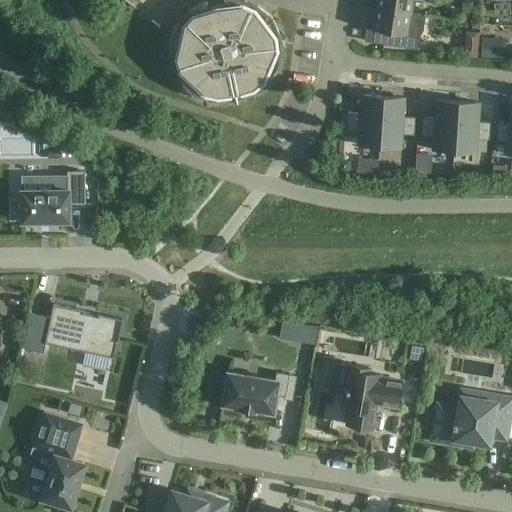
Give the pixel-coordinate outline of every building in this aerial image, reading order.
[(251,0),(223,0),(225,4),(215,5),(209,7),(206,0),(205,0),(189,10),(179,21),(170,38),(171,65),(185,88),(209,101),(237,100),(262,90),(279,68),(282,42),(272,16),(251,0)] [(377,0),(376,7),(410,13),(411,0),(377,0)] [(410,13),(376,7),(373,29),(384,31),(382,43),(417,49),(419,38),(422,33),(425,16),(409,14),(410,13)] [(462,56),(502,55),(502,37),(479,38),(479,29),(462,29),(462,56)] [(358,145),(379,146),(383,96),(361,95),(360,113),(348,113),(346,130),(359,131),(358,145)] [(383,96),(379,146),(401,148),(402,134),(414,135),(415,117),(403,116),(404,97),(383,96)] [(433,150),(454,151),(458,101),(436,100),(435,118),(423,118),(421,135),(434,136),(433,150)] [(479,102),(458,101),(454,151),(476,153),(477,139),(489,140),(490,122),(478,121),(479,102)] [(508,155),(511,154),(511,104),(510,123),(498,122),(496,140),(509,141),(508,155)] [(493,165),(492,174),(505,175),(505,166),(493,165)] [(21,221),(69,221),(69,207),(85,207),(85,175),(67,175),(67,189),(21,189),(21,221)] [(31,313),(23,348),(43,353),(45,343),(84,351),(81,365),(105,370),(108,356),(113,357),(116,342),(117,342),(122,319),(98,313),(98,316),(83,312),(83,310),(53,304),(50,317),(31,313)] [(276,338),(313,340),(313,322),(277,320),(276,338)] [(369,368),(349,365),(345,387),(344,387),(344,390),(342,407),(349,408),(347,425),(371,429),(374,410),(372,410),(374,403),(397,406),(401,381),(380,377),(380,374),(368,372),(369,368)] [(241,407),(240,409),(254,411),(254,409),(271,412),(273,412),(274,410),(273,410),(276,395),(284,396),(283,398),(292,400),(296,375),(276,372),(274,380),(229,372),(227,371),(226,374),(227,374),(222,401),(221,404),(224,404),(241,407)] [(511,398),(495,396),(494,401),(460,396),(458,408),(438,404),(432,439),(454,443),(454,438),(488,444),(490,436),(505,438),(511,398)] [(38,434),(44,436),(39,452),(53,456),(40,498),(71,508),(85,463),(82,462),(70,459),(81,424),(45,413),(38,434)] [(204,500),(184,494),(171,490),(170,495),(169,498),(154,494),(147,511),(223,511),(226,502),(205,496),(204,500)]
